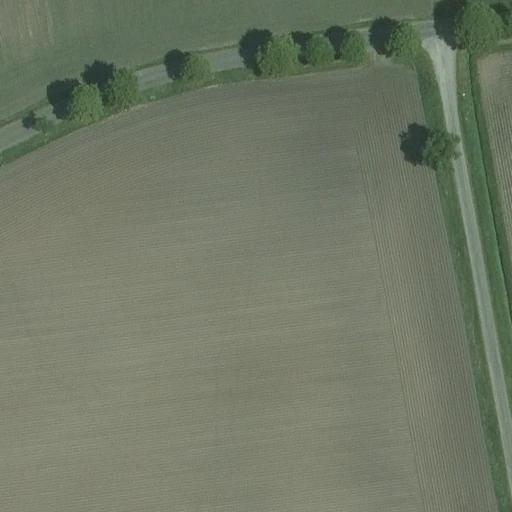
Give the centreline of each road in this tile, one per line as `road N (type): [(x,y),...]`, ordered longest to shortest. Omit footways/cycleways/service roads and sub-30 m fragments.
road 1 (tertiary): [(0,148),(127,80),(440,33)]
road 2 (residential): [(511,441),(440,33)]
